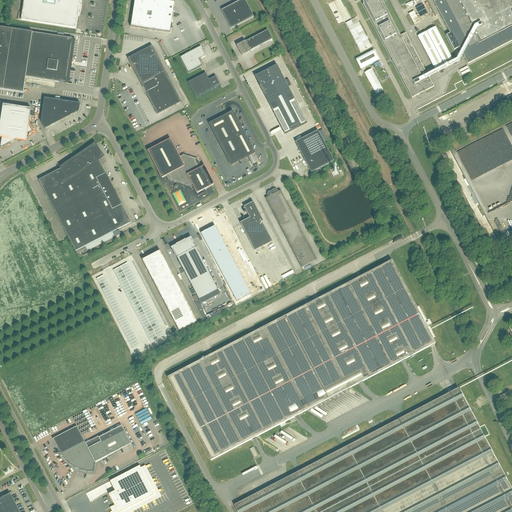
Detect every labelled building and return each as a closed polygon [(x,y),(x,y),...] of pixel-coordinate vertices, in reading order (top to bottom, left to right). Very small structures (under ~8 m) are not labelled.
[(76,29),(80,0),(24,0),(21,20),(76,29)] [(170,33),(175,3),(154,0),(135,0),(134,9),(132,8),(131,16),(133,16),(131,27),(170,33)] [(231,29),(254,17),(244,0),(242,0),(222,11),(231,29)] [(363,4),(383,42),(412,98),(434,87),(427,75),(405,33),(400,36),(383,3),(386,1),(385,0),(362,0),(364,4),(363,4)] [(452,33),(468,64),(511,41),(511,0),(432,0),(450,34),(452,33)] [(351,21),(345,24),(359,51),(370,45),(357,21),(352,23),(351,21)] [(65,84),(72,39),(0,27),(0,89),(23,93),(26,78),(65,84)] [(435,27),(417,37),(435,71),(453,62),(435,27)] [(250,51),(272,40),(268,31),(245,42),(237,46),(240,52),(242,56),(250,52),(250,51)] [(157,115),(182,103),(152,46),(128,59),(157,115)] [(180,58),(189,73),(202,66),(199,60),(204,57),(205,56),(204,54),(202,49),(201,47),(200,48),(199,48),(185,55),(180,58)] [(373,51),(355,60),(360,70),(378,60),(373,51)] [(285,134),(307,123),(277,65),(255,77),(285,134)] [(371,67),(363,71),(374,93),(381,90),(371,67)] [(215,77),(209,80),(206,74),(188,83),(196,99),(220,86),(221,87),(217,79),(216,77),(215,77)] [(80,105),(81,104),(45,99),(41,123),(45,130),(46,129),(45,129),(79,111),(80,105)] [(26,141),(27,134),(32,131),(29,125),(31,109),(3,105),(0,127),(0,137),(2,138),(0,148),(16,140),(26,141)] [(231,165),(253,153),(232,113),(210,124),(231,165)] [(311,173),(334,161),(318,131),(296,143),(311,173)] [(492,131),(478,137),(482,147),(492,143),(488,135),(493,132),(492,131)] [(477,139),(464,145),(466,149),(470,147),(471,150),(473,149),(474,152),(482,148),(477,139)] [(180,158),(170,140),(148,152),(162,178),(166,176),(169,180),(189,187),(193,185),(197,193),(214,185),(205,167),(202,168),(197,160),(184,155),(180,158)] [(62,169),(39,181),(76,252),(113,233),(115,237),(120,234),(119,231),(116,232),(116,231),(131,223),(99,160),(103,157),(95,145),(77,157),(61,168),(62,169)] [(482,150),(487,160),(498,154),(497,152),(491,154),(488,148),(482,150)] [(165,186),(170,194),(175,192),(170,183),(165,186)] [(272,190),(273,190),(271,191),(309,264),(317,260),(281,191),(278,192),(278,191),(277,190),(275,189),(273,189),(272,190)] [(265,199),(301,268),(309,264),(271,191),(270,192),(270,191),(269,192),(267,193),(267,195),(267,197),(268,197),(265,199)] [(241,224),(255,251),(273,242),(253,204),(245,208),(251,219),(241,224)] [(208,230),(216,245),(223,241),(215,226),(208,230)] [(216,245),(208,230),(201,234),(208,249),(216,245)] [(178,257),(177,258),(199,300),(218,290),(196,248),(195,248),(191,239),(173,249),(178,257)] [(208,249),(211,254),(226,246),(223,241),(216,245),(208,249)] [(229,252),(226,246),(211,254),(214,259),(229,252)] [(142,260),(179,331),(197,322),(160,251),(142,260)] [(217,264),(231,257),(229,252),(214,259),(217,264)] [(217,264),(220,270),(234,262),(231,257),(217,264)] [(348,392),(350,388),(435,344),(392,261),(168,378),(211,461),(307,411),(309,412),(312,408),(314,410),(316,406),(318,407),(320,404),(322,405),(324,402),(326,403),(329,399),(331,401),(333,397),(335,399),(337,395),(339,396),(341,393),(343,394),(346,391),(348,392)] [(237,267),(234,262),(220,270),(223,275),(237,267)] [(225,280),(240,273),(237,267),(223,275),(225,280)] [(228,286),(243,278),(240,273),(225,280),(228,286)] [(243,278),(228,286),(231,291),(245,283),(243,278)] [(231,291),(234,296),(248,289),(245,283),(231,291)] [(251,294),(248,289),(234,296),(237,302),(251,294)] [(511,511),(511,491),(459,389),(234,506),(237,511),(511,511)] [(506,390),(497,394),(499,399),(508,395),(506,390)] [(101,442),(88,449),(84,441),(77,427),(68,431),(53,439),(59,450),(59,451),(60,454),(62,458),(65,461),(69,464),(74,467),(80,470),(87,472),(94,472),(95,462),(131,444),(124,430),(122,426),(99,438),(101,442)] [(115,490),(109,493),(118,511),(119,511),(155,494),(140,465),(110,480),(115,490)] [(15,503),(10,494),(0,499),(0,511),(19,511),(17,508),(17,507),(15,503)]
